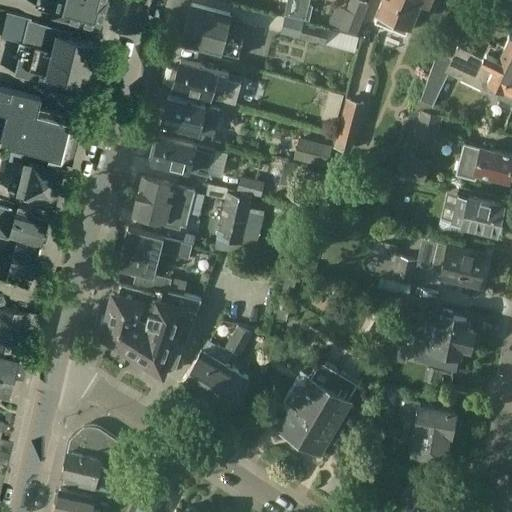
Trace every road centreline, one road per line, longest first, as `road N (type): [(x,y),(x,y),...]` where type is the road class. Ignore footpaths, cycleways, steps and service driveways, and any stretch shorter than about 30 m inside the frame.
road 1 (unclassified): [(51,373),(140,0)]
road 2 (residential): [(292,511),(134,409),(51,373)]
road 3 (residential): [(496,511),(500,414),(511,367)]
road 4 (unclassified): [(19,511),(51,373)]
